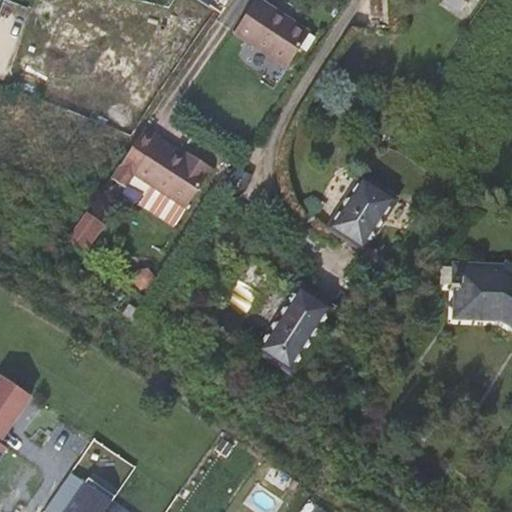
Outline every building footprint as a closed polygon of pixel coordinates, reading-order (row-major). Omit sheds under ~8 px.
[(308,38),(256,3),(232,39),(284,74),(308,38)] [(130,181),(181,214),(207,175),(191,164),(188,168),(182,164),(154,145),(141,136),(140,138),(117,172),(130,181)] [(233,165),(226,189),(243,193),(250,170),(233,165)] [(349,243),(361,250),(362,251),(396,200),(361,178),(327,228),(349,243)] [(101,250),(76,233),(66,247),(82,257),(92,264),(101,250)] [(105,253),(101,250),(92,264),(95,265),(96,266),(105,253)] [(143,292),(157,278),(143,264),(129,278),(143,292)] [(511,271),(462,265),(456,306),(497,312),(506,318),(504,322),(511,326),(511,271)] [(331,309),(330,309),(316,298),(299,288),(256,352),(288,373),(331,309)] [(0,371),(0,432),(29,390),(0,371)] [(106,511),(114,502),(73,473),(46,511),(47,511),(106,511)]
